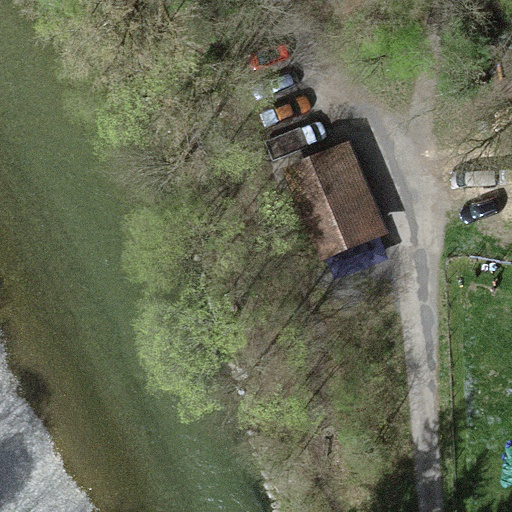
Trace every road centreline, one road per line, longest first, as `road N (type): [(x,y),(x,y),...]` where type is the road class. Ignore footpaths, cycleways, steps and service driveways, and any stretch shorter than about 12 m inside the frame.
road 1 (unclassified): [(438,511),(409,195),(384,126)]
road 2 (track): [(384,126),(416,0)]
